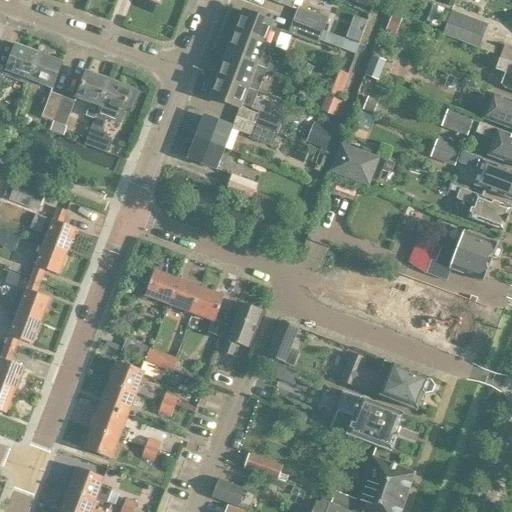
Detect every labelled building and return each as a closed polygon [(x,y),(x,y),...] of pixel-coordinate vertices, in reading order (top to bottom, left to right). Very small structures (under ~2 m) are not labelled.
[(294,18),(315,26),(320,14),(298,6),(294,18)] [(263,43),(276,48),(282,30),(269,25),(271,21),(243,10),(235,32),(263,42),(263,43)] [(451,12),(443,35),(478,47),(486,23),(451,12)] [(397,34),(403,19),(393,15),(387,31),(397,34)] [(315,26),(294,18),(288,32),(310,40),(318,43),(324,29),(315,26)] [(259,52),(263,43),(263,42),(235,32),(227,53),(267,69),(293,79),(296,72),(290,69),(290,68),(279,64),(279,63),(271,60),(272,57),(259,52)] [(348,40),(344,50),(355,54),(359,44),(348,40)] [(30,79),(40,53),(17,45),(7,70),(30,79)] [(511,47),(504,45),(495,69),(509,74),(503,75),(499,84),(507,89),(511,91),(511,47)] [(63,62),(40,53),(30,79),(53,88),(63,62)] [(227,53),(218,76),(259,91),(267,69),(227,53)] [(367,74),(380,79),(387,62),(373,57),(367,74)] [(464,80),(468,69),(454,65),(451,75),(464,80)] [(95,118),(110,79),(87,71),(77,97),(91,103),(87,115),(95,118)] [(259,91),(218,76),(210,96),(238,107),(240,103),(253,108),(259,91)] [(110,79),(95,118),(88,137),(86,145),(107,153),(112,140),(103,130),(107,118),(120,123),(126,107),(133,109),(140,91),(133,89),(133,88),(110,79)] [(54,121),(64,96),(52,92),(43,116),(54,121)] [(511,100),(491,93),(482,119),(511,130),(511,100)] [(345,101),(330,95),(324,111),(338,117),(345,101)] [(64,96),(54,121),(55,121),(52,130),(65,135),(68,126),(66,125),(75,101),(64,96)] [(374,114),(379,101),(368,96),(363,110),(374,114)] [(474,118),(448,108),(443,120),(470,130),(474,118)] [(254,123),(276,132),(281,119),(258,110),(254,123)] [(195,136),(224,147),(232,125),(203,114),(195,136)] [(317,122),(310,141),(328,149),(335,129),(317,122)] [(276,132),(254,123),(249,137),(271,145),(276,132)] [(511,135),(480,123),(476,132),(492,139),(486,154),(511,164),(511,135)] [(216,169),(224,147),(195,136),(187,158),(216,169)] [(343,139),(330,170),(370,186),(382,158),(351,146),(352,142),(343,139)] [(460,151),(438,143),(434,153),(457,161),(460,151)] [(511,171),(463,153),(459,162),(479,170),(473,186),(511,201),(511,171)] [(391,174),(395,163),(386,159),(381,170),(391,174)] [(231,173),(226,187),(252,197),(257,183),(231,173)] [(17,182),(11,200),(40,211),(47,192),(17,182)] [(460,188),(456,198),(472,204),(467,217),(502,230),(511,208),(460,188)] [(58,207),(45,242),(67,251),(76,228),(62,222),(67,210),(58,207)] [(0,227),(0,245),(15,251),(21,236),(0,227)] [(411,255),(412,256),(422,267),(421,268),(425,273),(446,281),(451,269),(484,281),(498,244),(463,231),(456,252),(418,237),(411,255)] [(58,273),(67,251),(45,242),(32,277),(40,280),(44,268),(58,273)] [(334,248),(325,272),(347,280),(352,268),(361,271),(365,260),(334,248)] [(145,294),(168,303),(178,278),(154,270),(145,294)] [(8,271),(4,281),(14,284),(18,274),(8,271)] [(35,292),(40,280),(32,277),(19,311),(41,320),(49,297),(35,292)] [(168,303),(191,311),(200,287),(178,278),(168,303)] [(391,284),(379,315),(396,322),(407,291),(391,284)] [(223,296),(200,287),(191,311),(214,320),(223,296)] [(407,291),(396,322),(406,326),(411,328),(423,297),(416,294),(407,291)] [(423,297),(411,328),(427,334),(439,303),(423,297)] [(261,310),(241,302),(222,351),(232,354),(236,342),(247,347),(261,310)] [(439,303),(427,334),(442,339),(453,308),(439,303)] [(453,308),(442,339),(461,347),(473,315),(453,308)] [(19,311),(5,346),(14,349),(18,337),(32,342),(41,320),(19,311)] [(290,349),(298,328),(281,321),(267,356),(280,361),(286,347),(290,349)] [(323,332),(314,355),(345,366),(353,344),(323,332)] [(14,349),(5,346),(0,360),(0,382),(15,389),(23,366),(9,361),(14,349)] [(160,367),(164,355),(150,350),(146,362),(160,367)] [(435,386),(429,378),(393,364),(387,377),(362,368),(365,359),(352,354),(342,381),(416,410),(423,395),(432,394),(435,386)] [(178,360),(164,355),(160,367),(173,372),(178,360)] [(189,369),(178,360),(173,372),(203,383),(210,367),(206,366),(203,374),(189,369)] [(108,383),(135,393),(137,394),(143,396),(146,389),(138,385),(143,371),(116,361),(108,383)] [(273,362),(268,375),(281,380),(286,367),(273,362)] [(217,378),(213,390),(230,395),(233,383),(217,378)] [(0,409),(6,412),(15,389),(0,382),(0,409)] [(108,383),(100,405),(127,415),(135,393),(108,383)] [(402,413),(343,390),(336,409),(337,410),(330,428),(390,451),(397,434),(396,433),(399,426),(397,425),(402,413)] [(162,404),(174,408),(178,398),(166,394),(162,404)] [(174,408),(162,404),(159,413),(171,417),(174,408)] [(118,436),(127,415),(100,405),(92,426),(118,436)] [(110,458),(118,436),(92,426),(83,448),(110,458)] [(147,447),(158,451),(161,443),(150,439),(147,447)] [(158,451),(147,447),(142,459),(155,463),(158,451)] [(249,454),(245,467),(278,478),(283,466),(249,454)] [(358,511),(400,511),(415,472),(373,457),(358,499),(335,491),(331,501),(358,511)] [(68,489),(95,499),(107,503),(112,490),(100,486),(104,477),(77,467),(68,489)] [(243,488),(220,479),(213,498),(236,507),(243,488)] [(64,511),(90,511),(95,499),(68,489),(60,510),(64,511)] [(123,510),(129,511),(134,511),(138,504),(127,499),(123,510)] [(347,511),(329,505),(330,502),(321,499),(320,502),(317,501),(313,511),(347,511)]
